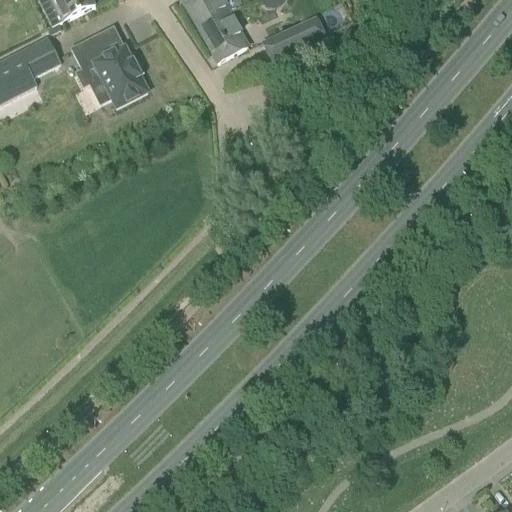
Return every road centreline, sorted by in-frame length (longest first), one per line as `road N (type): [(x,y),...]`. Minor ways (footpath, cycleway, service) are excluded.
road 1 (secondary): [(511,11),(252,302),(36,511)]
road 2 (secondary): [(132,511),(301,343),(511,109)]
road 3 (residential): [(143,0),(234,122)]
